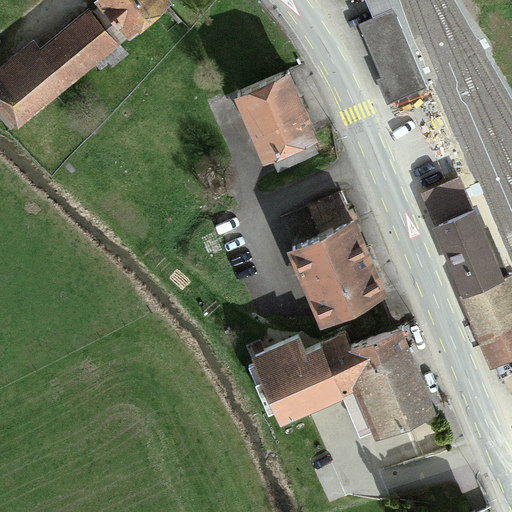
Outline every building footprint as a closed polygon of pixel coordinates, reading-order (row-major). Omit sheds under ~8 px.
[(109,0),(113,4),(102,13),(94,9),(46,49),(38,39),(0,70),(0,93),(24,122),(170,0),(109,0)] [(426,87),(386,0),(373,0),(366,3),(374,20),(358,27),(382,79),(386,88),(390,96),(392,102),(426,87)] [(285,64),(228,87),(255,154),(313,130),(285,64)] [(386,88),(382,79),(376,81),(387,104),(392,102),(390,96),(386,88)] [(460,297),(491,373),(511,364),(511,274),(504,278),(484,229),(479,231),(458,181),(423,196),(463,296),(460,297)] [(343,209),(280,234),(312,310),(375,285),(343,209)] [(292,326),(242,347),(270,416),(346,384),(365,429),(429,403),(392,313),(320,343),(315,332),(298,339),(292,326)]
